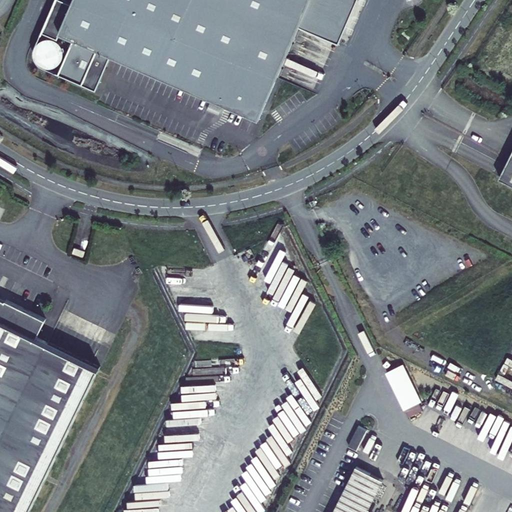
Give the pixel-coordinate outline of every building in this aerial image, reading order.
[(358,0),(71,0),(70,3),(57,2),(30,59),(95,88),(109,57),(258,121),(303,28),(339,47),(358,0)] [(511,152),(499,178),(511,184),(511,152)] [(75,248),(73,253),(84,256),(85,250),(75,248)] [(0,511),(29,511),(100,367),(37,337),(46,318),(0,296),(0,511)] [(387,372),(405,409),(419,402),(419,403),(423,401),(404,363),(387,372)] [(405,409),(408,416),(422,409),(419,403),(419,402),(405,409)] [(358,450),(367,429),(358,425),(348,446),(358,450)]
